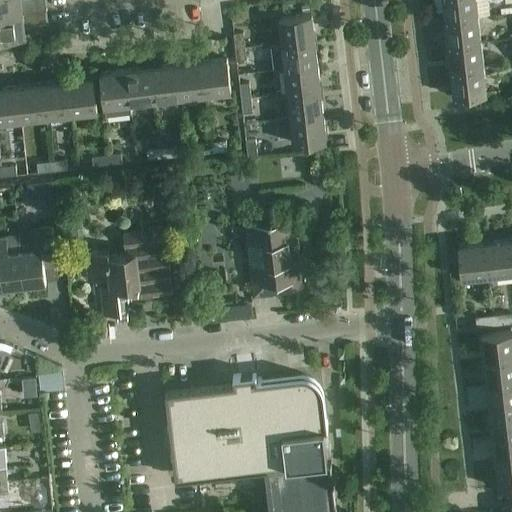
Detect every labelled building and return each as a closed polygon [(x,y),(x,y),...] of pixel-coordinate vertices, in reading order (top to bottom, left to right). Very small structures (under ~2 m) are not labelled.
[(0,0),(0,13),(46,9),(45,0),(0,0)] [(477,15),(475,0),(442,0),(444,19),(477,15)] [(0,13),(0,37),(25,35),(24,25),(48,22),(46,9),(0,13)] [(279,17),(282,42),(314,38),(311,13),(279,17)] [(480,40),(477,15),(444,19),(447,44),(480,40)] [(243,32),(233,33),(235,47),(244,46),(243,32)] [(269,34),(258,35),(260,56),(271,55),(269,34)] [(314,38),(282,42),(272,43),(275,68),(285,67),(317,63),(314,38)] [(483,65),(480,40),(447,44),(450,69),(483,65)] [(244,46),(235,47),(237,62),(246,61),(244,46)] [(227,57),(201,60),(205,93),(231,90),(227,57)] [(180,96),(205,93),(201,60),(176,63),(180,96)] [(155,99),(180,96),(176,63),(151,66),(155,99)] [(285,67),(287,92),(320,88),(317,63),(285,67)] [(486,92),(483,65),(450,69),(453,95),(486,92)] [(130,102),(155,99),(151,66),(126,69),(130,102)] [(126,69),(101,72),(104,105),(105,114),(131,111),(130,102),(126,69)] [(93,77),(67,80),(71,113),(97,110),(93,77)] [(67,80),(42,83),(46,115),(71,113),(67,80)] [(249,82),(239,83),(241,98),(250,96),(249,82)] [(42,83),(17,86),(21,118),(46,115),(42,83)] [(0,87),(0,120),(21,118),(17,86),(0,87)] [(287,92),(290,117),(322,114),(320,88),(287,92)] [(250,96),(241,98),(242,112),(252,111),(250,96)] [(322,114),(290,117),(293,143),(325,139),(322,114)] [(255,139),(246,140),(247,155),(257,154),(255,139)] [(226,140),(211,142),(212,151),(227,149),(226,140)] [(211,142),(196,143),(197,153),(212,151),(211,142)] [(176,146),(161,147),(162,157),(177,155),(176,146)] [(161,147),(146,149),(148,159),(162,157),(161,147)] [(121,152),(106,154),(107,163),(122,162),(121,152)] [(106,154),(92,155),(93,165),(107,163),(106,154)] [(66,158),(51,160),(53,170),(67,168),(66,158)] [(51,160),(37,162),(38,171),(53,170),(51,160)] [(16,164),(1,166),(2,176),(17,174),(16,164)] [(169,179),(154,181),(155,192),(161,195),(171,194),(169,179)] [(48,185),(12,185),(12,212),(49,211),(48,185)] [(253,295),(304,290),(296,218),(245,224),(253,295)] [(166,226),(123,231),(125,245),(134,244),(138,282),(136,283),(137,295),(173,292),(166,226)] [(20,232),(19,234),(20,249),(24,283),(46,281),(43,257),(55,256),(52,227),(30,229),(31,233),(28,231),(20,232)] [(7,237),(0,237),(0,270),(1,270),(3,286),(24,283),(20,249),(19,234),(16,233),(8,234),(6,236),(7,237)] [(511,263),(509,239),(484,242),(488,274),(511,271),(511,263)] [(461,277),(488,274),(484,242),(458,245),(459,259),(461,277)] [(136,283),(138,282),(134,244),(125,245),(126,252),(110,254),(109,248),(87,251),(89,271),(110,269),(112,284),(102,285),(105,312),(125,310),(122,284),(136,283)] [(458,245),(447,246),(448,260),(459,259),(458,245)] [(500,287),(492,288),(495,313),(503,312),(500,287)] [(248,301),(211,305),(212,318),(249,314),(248,301)] [(511,313),(493,315),(494,324),(511,323),(511,313)] [(493,315),(475,317),(476,326),(494,324),(493,315)] [(511,330),(481,334),(484,360),(511,357),(511,330)] [(511,383),(511,357),(484,360),(487,386),(511,383)] [(303,373),(299,373),(256,378),(256,372),(233,375),(233,381),(213,383),(213,382),(212,382),(212,383),(192,386),(192,385),(191,385),(191,386),(165,389),(168,414),(167,414),(168,423),(169,423),(172,443),(171,443),(172,451),(173,451),(175,477),(201,474),(201,475),(202,474),(222,471),(222,472),(224,472),(224,471),(244,469),(244,470),(245,469),(265,466),(270,511),(336,511),(335,500),(336,500),(336,499),(335,499),(333,480),(334,480),(334,479),(333,479),(330,459),(331,458),(331,457),(328,458),(324,427),(327,427),(323,392),(322,389),(321,385),(319,382),(316,379),(313,377),(310,375),(306,374),(303,373)] [(36,377),(22,378),(23,387),(36,386),(36,377)] [(511,408),(511,383),(487,386),(490,411),(511,408)] [(493,437),(511,434),(511,408),(490,411),(493,437)] [(39,410),(28,411),(31,432),(42,430),(39,410)] [(464,430),(466,453),(485,451),(482,428),(464,430)] [(511,434),(493,437),(496,462),(511,460),(511,434)] [(511,460),(496,462),(499,488),(511,486),(511,460)] [(0,492),(8,491),(7,479),(0,479),(0,492)]
